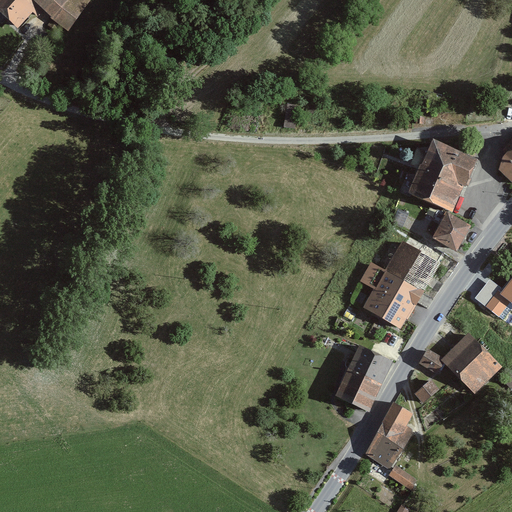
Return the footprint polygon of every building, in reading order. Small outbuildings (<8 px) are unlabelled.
[(0,0),(0,14),(18,30),(39,7),(67,32),(83,15),(68,2),(70,0),(0,0)] [(287,114),(284,124),(294,127),(297,117),(287,114)] [(477,166),(435,146),(411,197),(453,217),(477,166)] [(511,154),(500,169),(511,179),(511,154)] [(472,231),(451,220),(438,243),(460,255),(472,231)] [(404,243),(387,273),(426,295),(443,265),(404,243)] [(387,273),(371,264),(359,284),(375,293),(364,313),(403,335),(426,295),(387,273)] [(511,275),(499,292),(511,301),(511,275)] [(509,299),(498,292),(502,286),(488,277),(475,298),(500,314),(509,299)] [(473,334),(442,364),(476,399),(507,369),(473,334)] [(393,365),(361,350),(337,400),(369,415),(393,365)] [(430,377),(414,392),(423,402),(439,387),(430,377)] [(394,407),(362,459),(393,478),(407,456),(396,449),(414,419),(394,407)] [(399,511),(408,511),(410,508),(402,503),(397,510),(399,511)]
